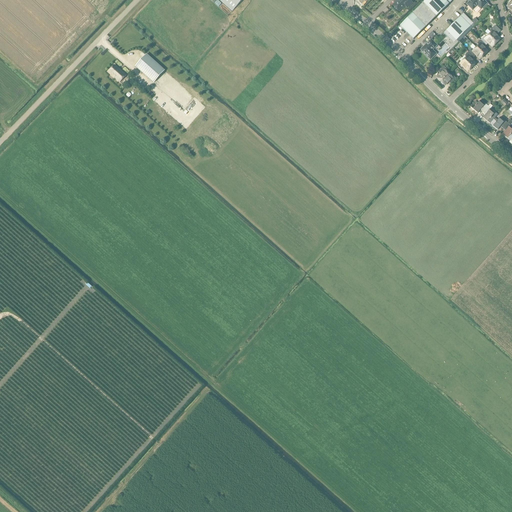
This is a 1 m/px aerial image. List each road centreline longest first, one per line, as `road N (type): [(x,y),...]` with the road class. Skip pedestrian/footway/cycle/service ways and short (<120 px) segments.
road 1 (unclassified): [(0,142),(137,0)]
road 2 (unclassified): [(448,103),(336,0)]
road 3 (residential): [(448,103),(508,42),(502,0)]
